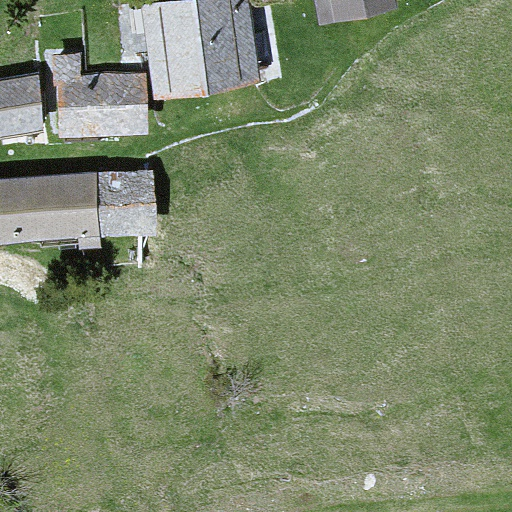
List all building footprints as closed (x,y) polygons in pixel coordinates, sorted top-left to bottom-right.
[(377,0),(316,0),(319,26),(379,21),(377,0)] [(239,3),(137,10),(142,104),(245,98),(239,3)] [(136,81),(46,82),(47,145),(137,143),(136,81)] [(32,84),(0,88),(0,144),(38,140),(32,84)] [(142,180),(90,180),(90,244),(143,244),(142,180)] [(82,185),(0,189),(0,252),(86,247),(82,185)]
